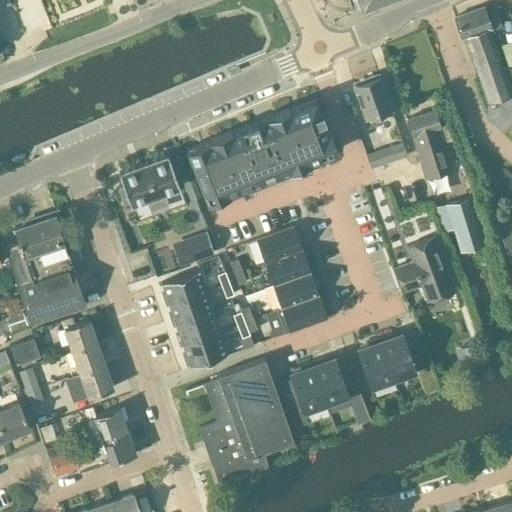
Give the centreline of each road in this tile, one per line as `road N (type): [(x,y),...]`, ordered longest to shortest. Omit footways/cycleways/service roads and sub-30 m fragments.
road 1 (residential): [(171,452),(71,154)]
road 2 (tertiary): [(71,154),(321,53)]
road 3 (unclassified): [(0,74),(191,0)]
road 4 (residential): [(0,478),(30,465),(51,496),(171,452)]
road 5 (residential): [(511,144),(477,122),(432,4)]
road 6 (residential): [(325,176),(351,165),(354,153),(321,53)]
road 7 (residential): [(325,176),(372,308)]
road 8 (residential): [(210,220),(325,176)]
road 9 (tertiary): [(321,53),(432,4)]
road 10 (residential): [(511,470),(406,502),(404,511)]
